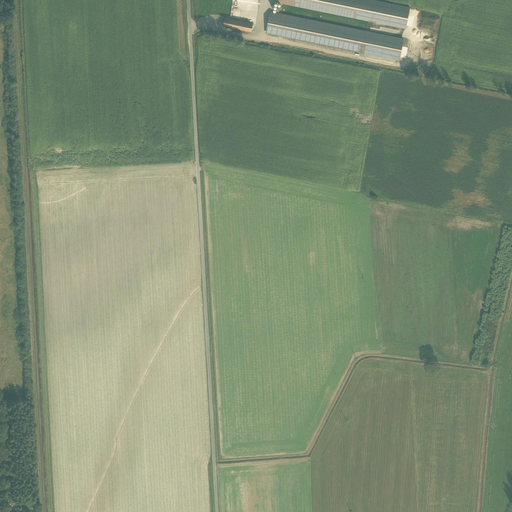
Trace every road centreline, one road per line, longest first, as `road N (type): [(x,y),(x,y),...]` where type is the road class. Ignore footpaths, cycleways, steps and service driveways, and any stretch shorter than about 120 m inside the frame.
road 1 (unclassified): [(187,0),(216,511)]
road 2 (track): [(12,0),(40,511)]
